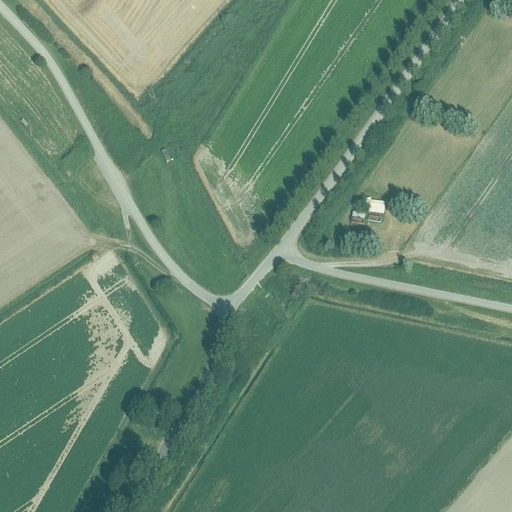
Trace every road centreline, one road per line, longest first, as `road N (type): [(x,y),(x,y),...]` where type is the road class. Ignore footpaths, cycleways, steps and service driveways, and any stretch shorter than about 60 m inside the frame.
road 1 (tertiary): [(226,308),(166,264),(36,45),(0,7)]
road 2 (tertiary): [(281,251),(461,0)]
road 3 (unclassified): [(511,312),(330,274),(281,251)]
road 4 (unclassified): [(124,511),(200,392),(226,308)]
